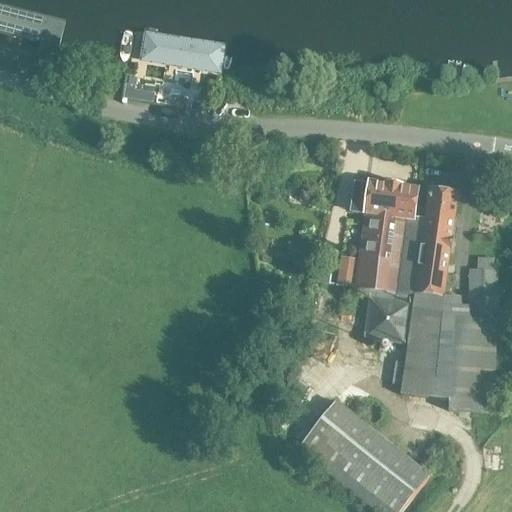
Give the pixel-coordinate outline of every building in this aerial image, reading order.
[(66,23),(0,5),(0,34),(59,50),(66,23)] [(224,48),(140,34),(136,64),(219,77),(224,48)] [(226,91),(211,89),(209,99),(225,101),(226,91)] [(417,190),(371,183),(367,210),(366,210),(355,289),(415,296),(402,395),(446,400),(446,413),(492,413),(496,273),(469,272),(468,298),(441,299),(456,195),(428,192),(426,210),(415,208),(417,190)] [(343,257),(339,284),(353,286),(356,258),(343,257)] [(295,453),(365,511),(402,511),(429,481),(337,404),(295,453)]
